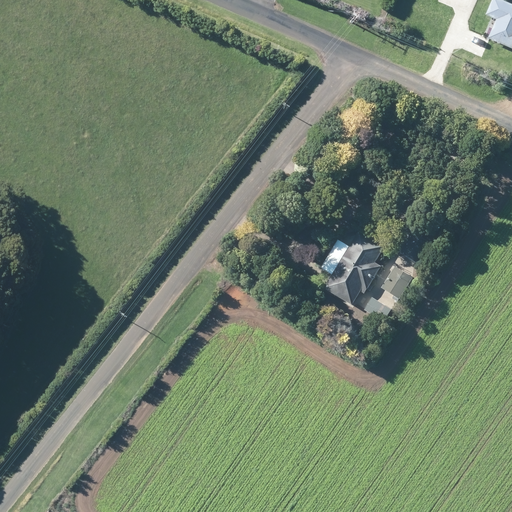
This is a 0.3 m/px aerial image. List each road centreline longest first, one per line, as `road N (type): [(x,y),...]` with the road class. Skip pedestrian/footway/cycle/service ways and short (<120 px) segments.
road 1 (unclassified): [(356,60),(2,511)]
road 2 (unclassified): [(511,128),(356,60)]
road 3 (unclassified): [(356,60),(226,0)]
